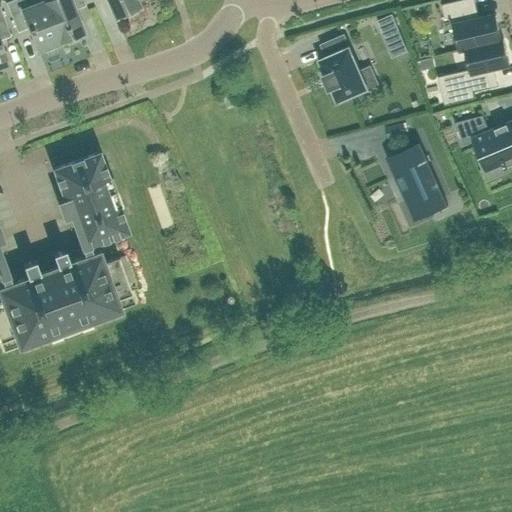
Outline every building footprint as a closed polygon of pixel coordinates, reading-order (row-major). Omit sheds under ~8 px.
[(44,2),(43,0),(10,0),(5,2),(17,31),(28,27),(37,50),(42,48),(44,52),(56,47),(54,43),(59,41),(44,2)] [(44,2),(59,41),(64,39),(66,43),(78,38),(76,34),(82,32),(73,10),(84,5),(82,0),(48,0),(44,2)] [(107,0),(115,16),(120,14),(122,18),(134,13),(132,9),(138,6),(134,0),(107,0)] [(465,49),(465,48),(502,39),(496,14),(471,20),(469,13),(471,12),(467,0),(459,0),(441,4),(445,18),(451,17),(459,50),(465,49)] [(0,69),(2,68),(1,64),(6,62),(0,45),(0,38),(10,36),(0,9),(0,69)] [(392,14),(378,20),(393,57),(408,51),(392,14)] [(323,75),(329,89),(332,87),(338,101),(355,93),(355,95),(378,85),(370,66),(359,71),(350,49),(344,35),(322,44),(327,57),(320,60),(326,73),(323,75)] [(504,38),(502,39),(465,48),(465,49),(471,72),(445,78),(451,103),(474,98),(472,91),(490,87),(486,70),(510,64),(504,38)] [(511,122),(508,124),(507,123),(506,123),(507,125),(497,129),(496,128),(495,128),(495,129),(490,131),(483,115),(455,122),(464,145),(475,140),(487,167),(502,161),(505,167),(508,166),(508,165),(511,162),(511,122)] [(406,133),(403,122),(385,126),(388,138),(406,133)] [(404,198),(414,220),(448,205),(420,141),(406,148),(407,150),(389,158),(398,179),(406,175),(414,193),(404,198)] [(0,285),(0,344),(3,352),(48,336),(49,339),(91,324),(90,321),(135,304),(131,291),(137,289),(125,255),(118,257),(113,244),(92,252),(89,245),(128,231),(119,207),(122,205),(111,175),(107,176),(98,151),(52,168),(63,199),(57,201),(63,218),(69,215),(84,255),(68,260),(64,249),(52,253),(53,256),(35,262),(34,260),(22,264),(26,276),(11,281),(0,251),(0,240),(3,239),(0,231),(0,277),(0,278),(3,284),(0,285)] [(164,186),(153,190),(169,229),(179,225),(164,186)]
